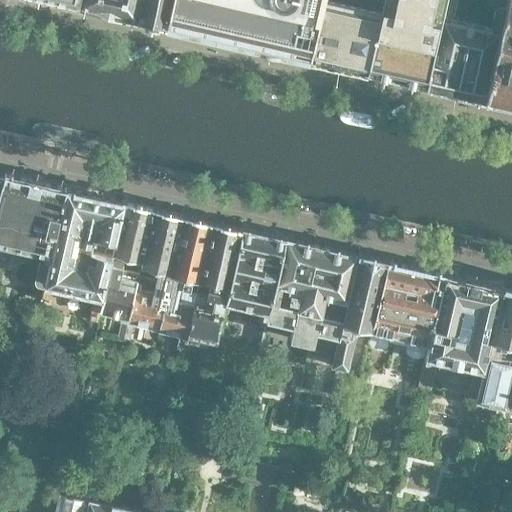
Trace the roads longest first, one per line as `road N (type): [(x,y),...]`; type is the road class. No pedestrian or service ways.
road 1 (residential): [(0,148),(511,268)]
road 2 (residential): [(511,121),(0,5)]
